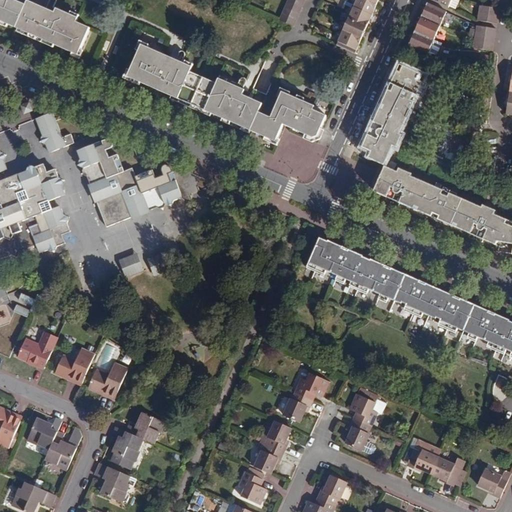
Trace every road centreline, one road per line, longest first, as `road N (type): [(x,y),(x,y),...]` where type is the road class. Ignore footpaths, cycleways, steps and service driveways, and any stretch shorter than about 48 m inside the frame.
road 1 (tertiary): [(0,63),(311,200)]
road 2 (residential): [(311,200),(401,0)]
road 3 (tertiary): [(311,200),(511,287)]
road 4 (residential): [(65,511),(93,437),(83,415),(0,377)]
road 5 (residential): [(314,447),(458,511)]
road 6 (residential): [(511,130),(492,111),(506,11)]
